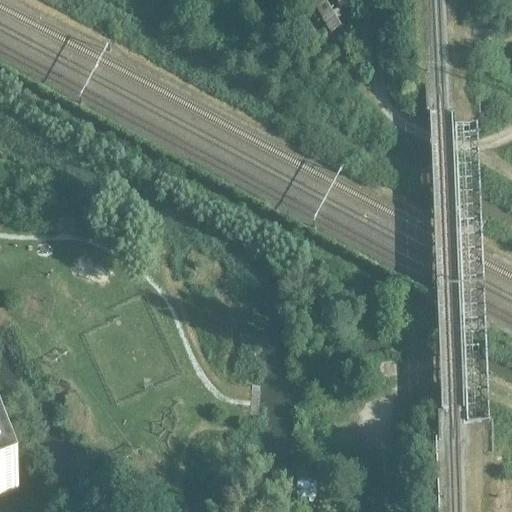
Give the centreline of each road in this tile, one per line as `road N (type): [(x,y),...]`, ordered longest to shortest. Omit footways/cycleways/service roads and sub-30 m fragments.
road 1 (track): [(386,430),(405,391),(434,378),(466,379),(511,399)]
road 2 (track): [(294,0),(364,91),(379,97)]
